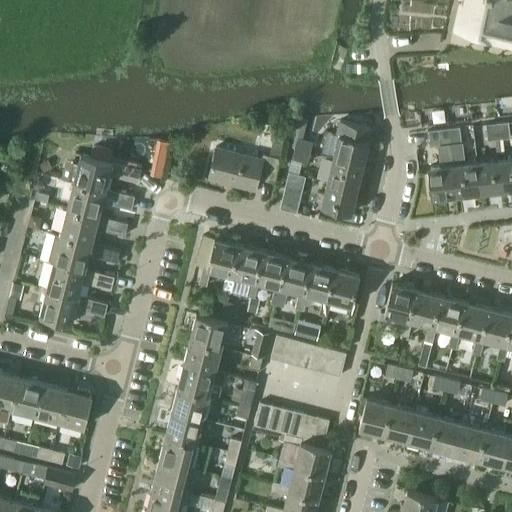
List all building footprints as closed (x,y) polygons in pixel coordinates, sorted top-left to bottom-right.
[(511,0),(460,0),(454,30),(511,42),(511,21),(509,21),(511,5),(511,0)] [(333,158),(362,165),(368,141),(371,142),(375,128),(340,119),(336,133),(339,134),(333,158)] [(497,122),(499,138),(510,137),(508,121),(497,122)] [(499,138),(497,122),(486,124),(488,140),(499,138)] [(459,126),(449,127),(450,143),(461,142),(459,126)] [(449,127),(427,130),(429,146),(438,145),(438,144),(450,143),(449,127)] [(274,138),(269,155),(280,157),(284,141),(284,139),(274,137),(274,138)] [(294,147),(310,151),(312,142),(296,138),(294,147)] [(461,142),(450,143),(453,163),(456,194),(480,192),(477,161),(464,162),(462,142),(461,142)] [(428,166),(431,197),(456,194),(453,163),(450,143),(438,144),(438,145),(441,164),(428,166)] [(273,181),(280,157),(269,155),(263,153),(262,158),(216,146),(208,177),(255,189),(258,178),(273,181)] [(307,162),(310,151),(294,147),(291,159),(307,162)] [(64,169),(62,177),(105,188),(106,188),(109,174),(137,181),(141,168),(80,153),(78,164),(72,162),(64,169)] [(504,189),(511,188),(511,156),(501,158),(504,189)] [(362,165),(333,158),(327,181),(356,189),(362,165)] [(477,161),(480,192),(504,189),(501,158),(477,161)] [(43,172),(52,167),(48,159),(39,164),(43,172)] [(298,199),(304,175),(288,171),(282,195),(298,199)] [(98,215),(99,214),(102,201),(130,208),(134,195),(106,188),(105,188),(62,177),(61,177),(61,178),(73,181),(67,207),(98,215)] [(350,212),(356,189),(327,181),(321,205),(350,212)] [(0,190),(0,202),(6,204),(9,193),(0,190)] [(127,221),(99,214),(98,215),(67,207),(60,234),(92,242),(95,228),(124,235),(127,221)] [(84,269),(84,268),(88,254),(117,261),(120,249),(92,242),(60,234),(60,235),(47,231),(40,257),(53,260),(53,261),(84,269)] [(231,273),(239,243),(214,237),(207,267),(203,266),(199,282),(207,284),(211,268),(228,272),(231,273)] [(263,249),(239,243),(231,273),(228,272),(223,288),(231,290),(232,287),(247,292),(251,278),(255,280),(263,249)] [(259,280),(275,284),(279,285),(287,255),(263,249),(255,280),(251,278),(247,292),(247,294),(255,296),(259,280)] [(311,261),(287,255),(279,285),(275,284),(271,300),(283,304),(287,288),(300,291),(303,292),(311,261)] [(113,276),(84,268),(84,269),(53,261),(47,288),(77,296),(78,295),(81,281),(110,289),(113,276)] [(314,294),(323,297),(327,298),(335,268),(311,261),(303,292),(300,291),(296,306),(303,308),(304,303),(308,303),(310,302),(312,300),(314,294)] [(327,298),(323,297),(319,313),(327,315),(331,298),(353,304),(361,274),(335,268),(327,298)] [(10,297),(19,299),(23,284),(14,282),(10,297)] [(409,319),(416,288),(392,282),(384,312),(380,311),(376,327),(384,329),(388,314),(404,318),(409,319)] [(77,296),(47,288),(40,315),(71,323),(75,307),(103,315),(107,302),(78,295),(77,296)] [(409,319),(404,318),(400,333),(407,335),(411,319),(429,323),(433,324),(440,294),(416,288),(409,319)] [(436,325),(453,329),(457,330),(465,300),(440,294),(433,324),(429,323),(425,339),(432,341),(436,325)] [(256,313),(260,299),(250,297),(247,310),(256,313)] [(457,330),(453,329),(449,345),(456,347),(460,332),(477,336),(481,337),(489,306),(465,300),(457,330)] [(221,315),(230,317),(233,303),(224,301),(221,315)] [(481,337),(477,336),(473,351),(480,353),(484,338),(501,342),(505,343),(511,314),(511,312),(489,306),(481,337)] [(190,338),(222,346),(228,321),(196,313),(190,338)] [(272,314),(270,325),(282,328),(284,317),(272,314)] [(511,314),(505,343),(501,342),(497,358),(504,359),(508,344),(511,344),(511,314)] [(296,319),(294,330),(318,336),(320,325),(296,319)] [(256,336),(252,354),(262,356),(263,357),(264,355),(270,332),(268,332),(258,329),(256,336)] [(270,357),(282,360),(288,337),(276,334),(270,357)] [(299,340),(288,337),(282,360),(293,363),(299,340)] [(222,346),(190,338),(184,362),(215,370),(222,346)] [(429,353),(432,341),(425,339),(422,351),(429,353)] [(311,343),(299,340),(293,363),(305,366),(311,343)] [(311,343),(305,366),(316,369),(322,346),(311,343)] [(387,344),(385,354),(395,356),(397,346),(387,344)] [(328,372),(334,349),(322,346),(316,369),(328,372)] [(334,349),(328,372),(340,375),(345,352),(334,349)] [(422,351),(418,364),(426,366),(429,353),(422,351)] [(259,368),(262,356),(252,354),(249,366),(259,368)] [(212,383),(215,370),(184,362),(177,386),(209,394),(219,396),(221,385),(212,383)] [(385,373),(394,375),(397,365),(388,363),(385,373)] [(397,365),(394,375),(410,379),(413,369),(397,365)] [(0,405),(11,408),(19,376),(0,371),(0,405)] [(432,385),(444,388),(447,377),(435,374),(432,385)] [(35,414),(43,383),(19,376),(11,408),(35,414)] [(447,377),(444,388),(457,392),(460,380),(447,377)] [(67,389),(43,383),(35,414),(59,420),(67,389)] [(209,394),(177,386),(171,410),(203,418),(209,394)] [(479,398),(492,400),(494,389),(482,386),(479,398)] [(76,391),(67,389),(59,420),(83,426),(91,395),(87,394),(88,390),(77,387),(76,391)] [(239,402),(250,405),(254,392),(242,389),(239,402)] [(507,392),(494,389),(492,400),(505,403),(507,392)] [(359,427),(383,433),(390,403),(366,397),(359,427)] [(265,427),(271,404),(259,401),(253,424),(265,427)] [(247,417),(250,405),(239,402),(236,414),(247,417)] [(414,409),(390,403),(383,433),(406,439),(414,409)] [(276,431),(282,407),(271,404),(265,427),(276,431)] [(276,431),(285,433),(288,433),(294,410),(282,407),(276,431)] [(438,415),(414,409),(406,439),(430,445),(438,415)] [(165,434),(197,442),(203,418),(171,410),(165,434)] [(299,436),(306,413),(294,410),(288,433),(299,436)] [(301,441),(310,443),(317,416),(306,413),(299,436),(302,437),(301,441)] [(453,451),(461,421),(438,415),(430,445),(453,451)] [(329,419),(317,416),(310,443),(322,446),(329,419)] [(477,457),(485,427),(461,421),(453,451),(477,457)] [(477,457),(501,463),(508,433),(485,427),(477,457)] [(299,444),(295,460),(294,464),(324,472),(331,448),(322,446),(310,443),(301,441),(302,437),(299,436),(288,433),(285,433),(283,440),(299,444)] [(501,463),(511,466),(511,434),(508,433),(501,463)] [(197,442),(165,434),(159,458),(191,466),(197,442)] [(25,452),(27,442),(3,437),(1,447),(25,452)] [(227,450),(238,453),(241,440),(231,437),(227,450)] [(51,448),(39,445),(37,455),(49,458),(51,448)] [(51,448),(49,458),(62,462),(65,452),(51,448)] [(235,464),(238,453),(227,450),(224,462),(235,464)] [(69,453),(66,464),(79,467),(82,456),(69,453)] [(26,461),(2,455),(0,461),(0,464),(23,470),(26,461)] [(293,468),(289,485),(288,488),(318,496),(324,472),(294,464),(295,460),(279,456),(277,464),(293,468)] [(191,466),(159,458),(153,482),(184,490),(191,466)] [(46,476),(49,467),(26,461),(23,470),(46,476)] [(75,474),(49,467),(46,476),(45,482),(71,489),(75,474)] [(215,498),(225,501),(231,477),(221,474),(215,498)] [(287,492),(283,508),(281,511),(314,511),(318,496),(288,488),(289,485),(273,481),(271,488),(287,492)] [(178,511),(184,490),(153,482),(147,506),(170,511),(178,511)] [(407,490),(400,511),(432,511),(436,498),(407,490)] [(247,511),(249,500),(234,496),(232,508),(247,511)] [(12,511),(15,502),(0,497),(0,511),(12,511)] [(215,498),(211,511),(222,511),(225,501),(215,498)] [(12,511),(37,511),(38,508),(15,502),(12,511)]
